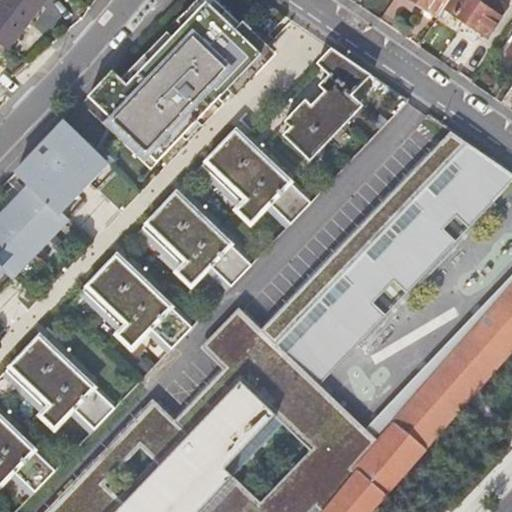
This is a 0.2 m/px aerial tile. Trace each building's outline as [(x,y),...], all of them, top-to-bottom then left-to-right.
[(7,0),(0,10),(0,46),(9,54),(50,0),(7,0)] [(431,7),(443,15),(452,0),(412,0),(428,11),(431,7)] [(457,0),(450,11),(490,39),(511,8),(499,0),(457,0)] [(113,70),(89,96),(159,162),(200,120),(207,113),(218,102),(263,54),(208,1),(128,84),(113,70)] [(353,61),(333,47),(316,64),(329,76),(318,86),(324,92),(311,105),(305,100),(299,106),(284,122),(290,127),(283,135),(310,161),(363,106),(352,96),(373,74),(353,61)] [(511,89),(502,105),(506,107),(511,111),(511,89)] [(0,268),(2,266),(13,276),(68,219),(57,209),(75,190),(70,186),(81,174),(86,178),(105,158),(65,120),(17,172),(32,186),(0,218),(0,268)] [(310,511),(316,506),(323,511),(370,511),(511,350),(511,274),(365,428),(320,385),(361,341),(511,182),(511,175),(450,133),(261,329),(241,305),(204,342),(225,366),(175,419),(159,404),(147,416),(141,411),(43,511),(310,511)] [(311,204),(238,134),(222,151),(204,169),(245,208),(240,213),(253,227),(272,208),(290,225),(311,204)] [(81,174),(70,186),(75,190),(80,184),(86,178),(81,174)] [(251,266),(179,196),(163,213),(145,231),(186,270),(180,275),(194,289),(213,270),(231,287),(251,266)] [(192,328),(119,259),(102,276),(85,294),(126,333),(120,338),(134,351),(153,332),(171,350),(192,328)] [(115,409),(42,339),(25,357),(8,374),(49,413),(43,419),(57,432),(76,413),(94,430),(115,409)] [(0,492),(16,475),(35,493),(55,472),(0,418),(0,492)]
